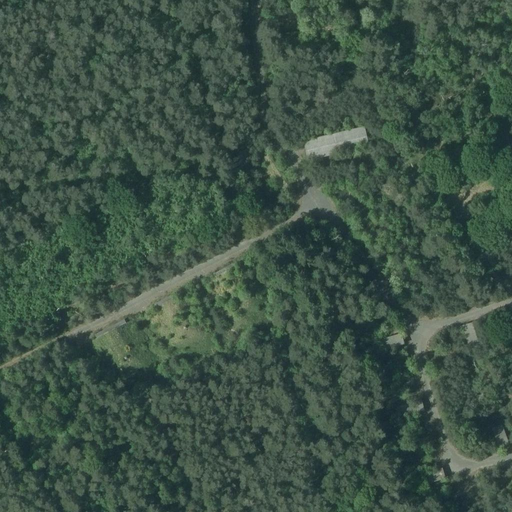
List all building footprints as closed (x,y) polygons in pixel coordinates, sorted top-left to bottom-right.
[(343,0),(297,0),(304,45),(349,38),(343,0)] [(303,141),(308,163),(370,149),(365,127),(303,141)] [(372,225),(359,234),(376,263),(398,248),(401,241),(397,233),(392,224),(383,219),(372,225)] [(420,255),(393,262),(401,299),(420,295),(430,291),(431,280),(430,271),(426,261),(420,255)] [(246,261),(209,282),(227,321),(231,323),(242,323),(251,318),(259,312),(261,308),(265,302),(263,293),(246,261)] [(192,291),(154,312),(172,350),(177,352),(188,352),(197,347),(205,341),(207,337),(210,331),(209,322),(192,291)] [(134,319),(96,340),(114,379),(119,381),(130,381),(139,376),(147,370),(149,366),(152,360),(151,351),(134,319)] [(460,329),(466,350),(476,347),(470,326),(460,329)] [(378,344),(380,352),(400,347),(398,338),(378,344)] [(399,412),(401,420),(421,415),(419,407),(399,412)] [(491,432),(496,451),(506,448),(500,429),(491,432)] [(420,478),(422,486),(442,481),(440,473),(420,478)]
